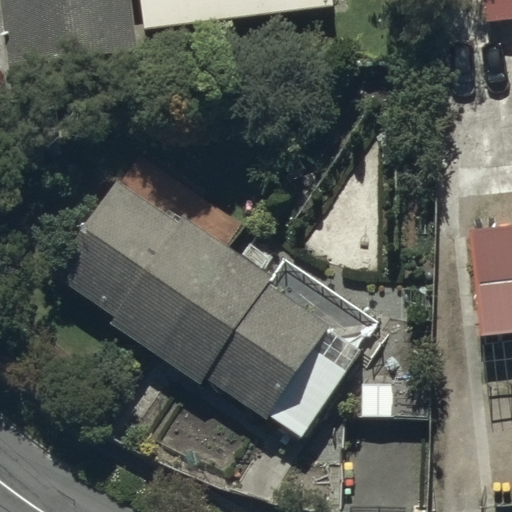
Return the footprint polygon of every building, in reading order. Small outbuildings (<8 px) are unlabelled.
[(124,0),(0,0),(0,14),(7,82),(132,69),(124,0)] [(329,0),(137,0),(143,43),(332,19),(329,0)] [(511,0),(476,0),(481,31),(511,26),(511,0)] [(108,192),(49,291),(112,329),(104,343),(198,400),(203,391),(304,452),(364,353),(341,339),(335,349),(320,340),(323,335),(270,303),(278,290),(182,232),(180,236),(108,192)] [(511,243),(468,248),(480,356),(511,352),(511,243)]
